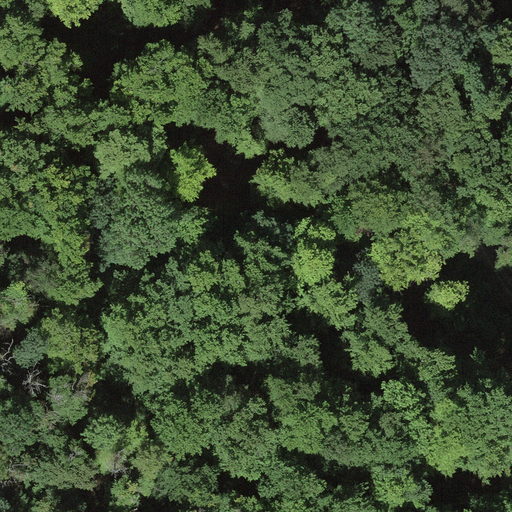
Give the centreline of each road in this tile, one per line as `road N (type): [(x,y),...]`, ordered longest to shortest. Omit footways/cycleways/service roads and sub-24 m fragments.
road 1 (track): [(511,307),(353,0)]
road 2 (track): [(321,329),(264,0)]
